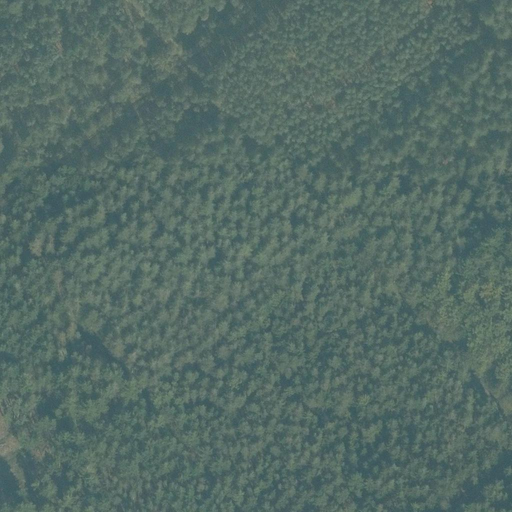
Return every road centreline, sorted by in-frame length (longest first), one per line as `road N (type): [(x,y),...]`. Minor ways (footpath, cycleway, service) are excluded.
road 1 (track): [(511,431),(129,0)]
road 2 (track): [(0,204),(257,0)]
